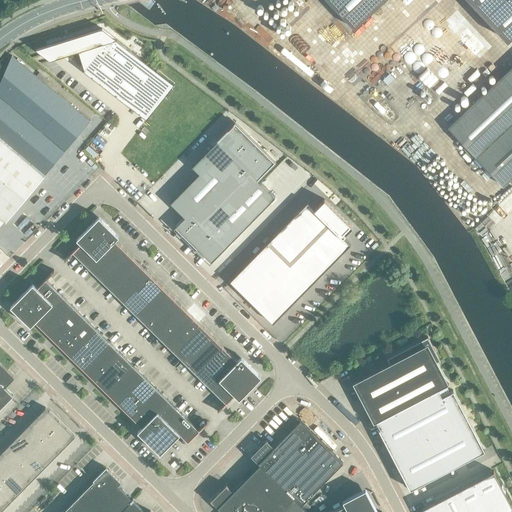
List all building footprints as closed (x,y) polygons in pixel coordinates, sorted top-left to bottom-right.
[(136,0),(149,10),(155,2),(153,0),(136,0)] [(258,0),(252,9),(259,13),(268,0),(258,0)] [(327,0),(354,28),(384,0),(327,0)] [(511,32),(511,0),(464,0),(504,40),(511,32)] [(268,6),(259,14),(263,18),(259,22),(263,26),(276,14),(268,6)] [(99,27),(34,47),(50,59),(79,50),(84,68),(84,70),(146,118),(172,83),(99,27)] [(90,121),(13,56),(13,57),(0,83),(0,215),(6,221),(90,121)] [(511,66),(448,127),(503,186),(511,177),(511,66)] [(388,83),(392,78),(387,74),(383,79),(388,83)] [(258,178),(275,160),(236,121),(193,164),(201,171),(171,201),(186,215),(175,226),(211,261),(276,196),(258,178)] [(511,192),(505,198),(508,202),(502,208),(509,216),(511,213),(511,192)] [(308,201),(244,266),(258,280),(244,294),(273,323),(351,244),(344,237),(345,235),(346,235),(354,228),(350,224),(325,199),(315,209),(308,201)] [(81,243),(64,260),(65,260),(73,252),(226,402),(218,411),(235,394),(239,398),(262,376),(241,355),(237,360),(115,240),(119,235),(99,216),(77,238),(81,243)] [(33,283),(11,305),(31,325),(35,321),(142,426),(138,431),(160,453),(180,433),(188,442),(208,422),(207,421),(199,429),(46,279),(55,271),(54,270),(37,287),(33,283)] [(426,337),(387,358),(392,366),(357,384),(377,423),(380,421),(383,426),(381,427),(412,487),(484,450),(450,385),(448,386),(436,363),(439,361),(426,337)] [(0,408),(13,395),(5,387),(15,377),(0,362),(0,408)] [(75,436),(46,408),(0,454),(0,509),(1,511),(75,436)] [(251,455),(260,464),(296,499),(301,505),(343,462),(300,419),(274,447),(267,440),(251,455)] [(296,499),(260,464),(233,491),(226,484),(211,500),(222,511),(308,511),(301,505),(296,499)] [(106,467),(62,511),(151,511),(149,511),(144,511),(118,485),(121,482),(106,467)] [(511,507),(493,469),(421,506),(424,511),(506,511),(511,509),(511,507)] [(375,511),(378,511),(366,488),(343,500),(345,505),(330,511),(375,511)]
